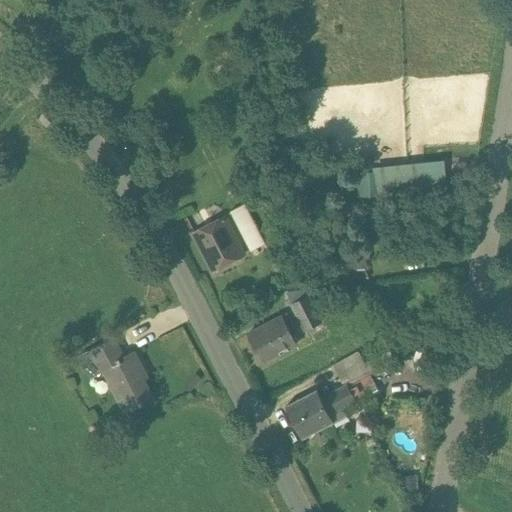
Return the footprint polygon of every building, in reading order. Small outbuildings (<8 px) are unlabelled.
[(445,166),(358,175),(359,193),(392,189),(392,188),(445,183),(445,166)] [(266,243),(247,208),(242,210),(240,206),(231,211),(240,231),(241,230),(251,251),(266,243)] [(225,217),(192,233),(212,270),(244,254),(225,217)] [(308,296),(290,305),(298,321),(300,320),(305,329),(321,321),(308,296)] [(282,316),(248,333),(263,361),(296,344),(282,316)] [(115,337),(79,355),(91,378),(104,372),(103,371),(119,363),(117,359),(125,355),(115,337)] [(125,355),(117,359),(119,363),(103,371),(104,372),(125,414),(155,398),(142,372),(145,370),(135,350),(125,355)] [(357,351),(333,364),(341,379),(360,367),(360,366),(364,364),(357,351)] [(364,364),(360,366),(360,367),(364,373),(374,367),(377,372),(395,362),(389,351),(364,364)] [(360,367),(341,379),(344,385),(347,384),(349,387),(377,372),(374,367),(364,373),(360,367)] [(344,385),(321,398),(330,414),(356,400),(349,387),(347,384),(344,385)] [(317,390),(286,407),(303,438),(334,421),(321,398),(317,390)]
